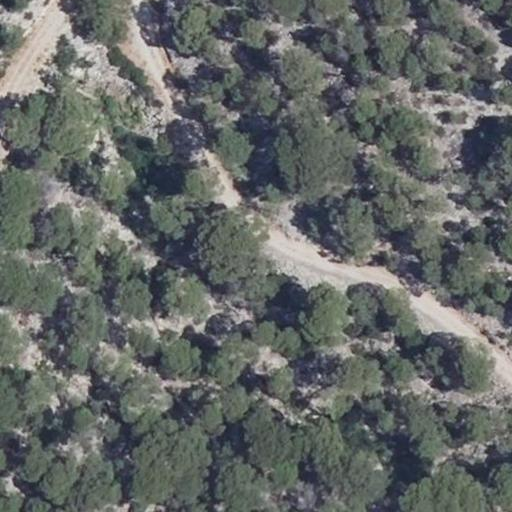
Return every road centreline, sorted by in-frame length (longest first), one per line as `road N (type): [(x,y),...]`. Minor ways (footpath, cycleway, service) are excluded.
road 1 (track): [(147,0),(158,97),(209,187),(259,242),(404,297),(511,378)]
road 2 (track): [(0,114),(52,0)]
